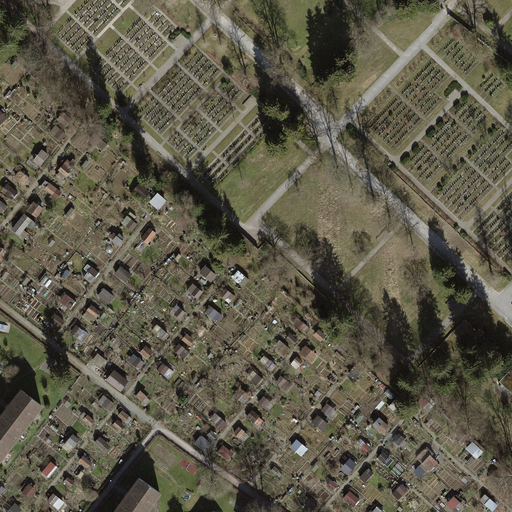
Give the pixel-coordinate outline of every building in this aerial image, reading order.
[(42,165),(50,153),(42,148),(34,160),(42,165)] [(49,183),(45,190),(58,198),(62,191),(49,183)] [(13,229),(21,235),(32,220),(24,214),(13,229)] [(207,265),(201,272),(213,281),(219,274),(207,265)] [(301,352),(313,360),(318,354),(307,345),(301,352)] [(511,393),(511,367),(499,381),(511,393)] [(108,380),(121,390),(128,381),(115,371),(108,380)] [(22,390),(0,417),(0,427),(5,431),(1,436),(11,444),(42,405),(22,390)] [(0,427),(0,458),(11,444),(1,436),(5,431),(0,427)] [(139,478),(115,511),(146,511),(160,492),(139,478)]
